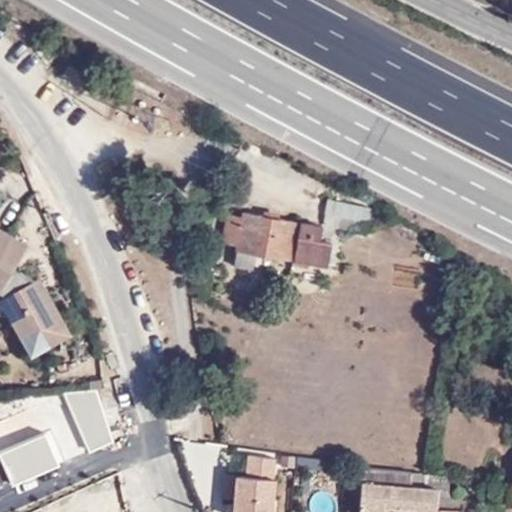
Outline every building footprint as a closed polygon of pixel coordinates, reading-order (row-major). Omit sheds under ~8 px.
[(98,87),(87,116),(108,124),(119,94),(98,87)] [(258,245),(303,253),(307,228),(296,225),(298,220),(244,208),(243,213),(217,208),(212,233),(257,243),(258,245)] [(354,213),(335,211),(333,224),(352,228),(354,213)] [(30,241),(1,222),(0,223),(0,231),(25,249),(30,241)] [(307,228),(303,253),(326,258),(331,232),(307,228)] [(0,274),(5,278),(0,286),(0,299),(60,338),(61,338),(50,308),(32,279),(22,269),(17,274),(12,271),(25,249),(0,231),(0,274)] [(50,308),(61,338),(70,332),(41,274),(32,279),(50,308)] [(60,338),(0,299),(0,306),(26,356),(60,338)] [(274,464),(275,450),(246,450),(246,463),(274,464)] [(271,511),(274,467),(229,464),(226,511),(271,511)] [(412,475),(363,470),(359,511),(384,511),(385,509),(415,511),(414,511),(435,511),(437,492),(411,489),(412,475)] [(411,489),(437,492),(439,477),(435,477),(412,475),(411,489)]
